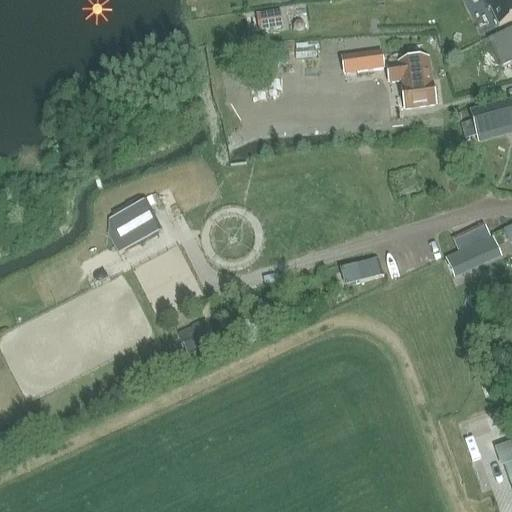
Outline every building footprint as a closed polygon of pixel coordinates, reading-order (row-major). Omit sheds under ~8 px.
[(511,0),(483,0),(488,10),(490,10),(499,28),(511,21),(511,0)] [(283,27),(280,11),(256,15),(258,31),(283,27)] [(511,64),(511,29),(488,42),(501,70),(511,64)] [(363,56),(366,73),(383,71),(381,54),(363,56)] [(248,72),(274,71),(274,59),(248,60),(248,72)] [(432,87),(431,87),(428,61),(399,65),(400,68),(388,69),(390,84),(402,83),(403,91),(402,91),(405,111),(435,107),(432,87)] [(511,107),(511,103),(470,114),(478,145),(511,135),(511,107)] [(109,222),(125,253),(159,235),(143,205),(109,222)] [(483,226),(469,233),(475,246),(490,240),(483,226)] [(471,250),(445,262),(454,280),(479,268),(477,263),(498,253),(493,240),(471,250)] [(216,346),(205,322),(192,328),(192,330),(179,336),(189,358),(216,346)] [(504,468),(511,490),(511,444),(494,451),(501,469),(504,468)]
